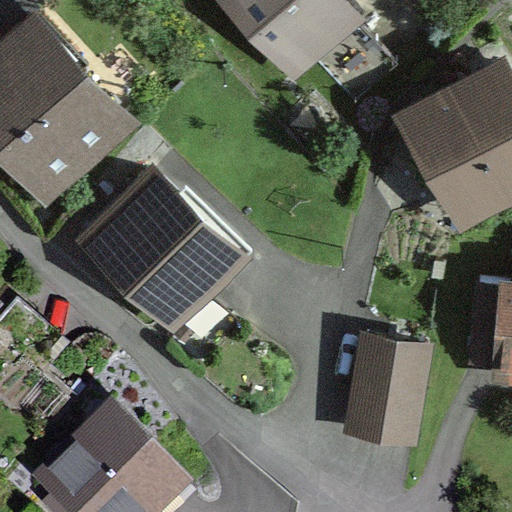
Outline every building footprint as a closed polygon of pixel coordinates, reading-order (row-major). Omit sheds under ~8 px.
[(0,145),(48,196),(142,108),(40,0),(24,0),(0,23),(0,145)] [(227,0),(296,73),(315,55),(354,96),(398,55),(359,14),(370,4),(366,0),(227,0)] [(511,193),(511,51),(503,36),(390,101),(460,223),(511,193)] [(171,322),(164,330),(196,360),(239,315),(209,287),(253,242),(152,146),(73,229),(171,322)] [(511,265),(498,264),(498,273),(474,271),(466,358),(490,360),(488,376),(511,377),(511,265)] [(433,333),(360,320),(342,424),(415,437),(433,333)] [(162,511),(194,480),(110,396),(31,475),(68,511),(162,511)]
